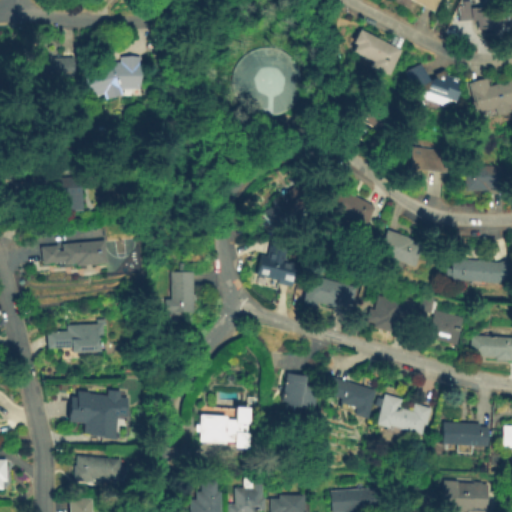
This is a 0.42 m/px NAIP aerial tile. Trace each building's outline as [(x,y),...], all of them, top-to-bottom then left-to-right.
[(435,0),(429,13),(404,0),(435,0)] [(504,32),(466,30),(466,22),(449,21),(449,0),(467,0),(467,5),(505,6),(504,32)] [(379,74),(361,65),(364,59),(345,50),(349,43),(345,41),(352,27),(392,48),(379,74)] [(279,117),(291,112),(300,104),(305,93),(307,80),(304,68),(297,58),(287,50),(275,47),(262,47),(251,53),(242,61),(236,72),(235,85),(238,97),(245,107),(255,115),(267,118),(279,117)] [(123,62),(123,55),(146,55),(146,88),(125,87),(127,96),(111,101),(108,93),(94,98),(86,74),(123,62)] [(66,57),(66,86),(25,86),(25,57),(66,57)] [(401,87),(394,70),(413,62),(421,80),(427,77),(424,72),(434,68),(437,73),(452,79),(443,107),(407,95),(408,90),(401,87)] [(511,108),(471,117),(469,110),(461,112),(459,101),(464,100),(459,80),(478,76),(480,84),(506,78),(511,108)] [(337,128),(349,108),(381,128),(369,147),(337,128)] [(440,187),(425,185),(426,171),(403,169),(405,145),(444,149),(440,187)] [(457,190),(457,165),(491,166),(491,190),(457,190)] [(82,209),(16,212),(15,178),(80,176),(82,209)] [(267,222),(254,207),(282,182),(295,197),(267,222)] [(356,227),(318,205),(329,185),(368,207),(356,227)] [(369,254),(378,229),(415,242),(406,267),(369,254)] [(98,263),(64,266),(64,262),(42,264),(40,248),(57,246),(57,252),(62,252),(61,245),(96,241),(98,263)] [(287,288),(273,284),(271,290),(255,285),(257,279),(247,276),(253,256),(262,258),(265,247),(278,251),(274,263),(293,268),(287,288)] [(492,283),(511,275),(504,256),(489,262),(442,258),(441,278),(492,283)] [(184,313),(158,312),(158,298),(164,299),(165,271),(186,272),(185,293),(189,293),(189,301),(185,301),(184,313)] [(346,310),(318,301),(315,310),(296,305),(306,273),(353,287),(346,310)] [(432,296),(425,313),(413,309),(420,291),(432,296)] [(360,325),(365,309),(369,310),(375,294),(395,300),(397,296),(412,301),(406,317),(392,312),(385,333),(360,325)] [(458,317),(449,345),(421,337),(430,309),(458,317)] [(92,350),(47,351),(47,331),(60,331),(60,324),(90,324),(90,318),(99,318),(99,326),(96,326),(97,339),(92,339),(92,350)] [(511,355),(506,355),(505,361),(480,360),(480,354),(465,353),(467,335),(511,337),(511,355)] [(304,411),(272,401),(281,372),(313,382),(304,411)] [(369,391),(359,419),(344,414),(346,408),(331,403),(333,398),(320,394),(326,376),(369,391)] [(104,425),(85,423),(86,417),(76,416),(75,423),(58,421),(61,395),(68,396),(69,388),(81,390),(80,394),(98,396),(99,387),(112,389),(111,395),(121,396),(118,418),(105,417),(104,425)] [(427,408),(420,427),(416,425),(412,436),(380,425),(379,427),(367,423),(377,391),(398,399),(395,407),(405,411),(409,402),(427,408)] [(189,444),(190,432),(187,432),(187,424),(190,424),(191,414),(217,415),(217,419),(227,419),(227,407),(240,408),(240,423),(238,423),(237,445),(189,444)] [(482,447),(434,445),(435,420),(475,422),(474,426),(483,427),(482,447)] [(511,448),(493,447),(495,425),(511,426),(511,448)] [(64,481),(65,466),(69,466),(70,456),(117,459),(115,485),(64,481)] [(356,482),(343,483),(342,476),(356,475),(356,482)] [(212,511),(182,511),(183,499),(189,499),(190,479),(215,480),(212,511)] [(450,511),(450,504),(436,503),(436,480),(484,480),(484,511),(450,511)] [(222,511),(222,503),(229,503),(230,487),(259,488),(258,509),(246,509),(246,511),(222,511)] [(324,511),(323,490),(363,487),(364,511),(324,511)] [(293,511),(264,511),(264,498),(272,498),(272,494),(293,493),(293,511)] [(59,511),(59,495),(82,495),(81,511),(59,511)]
